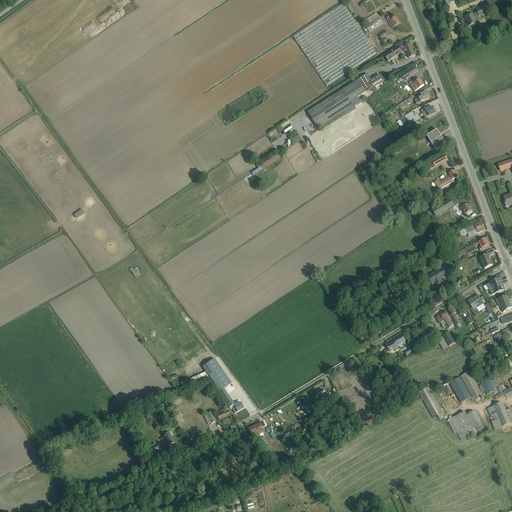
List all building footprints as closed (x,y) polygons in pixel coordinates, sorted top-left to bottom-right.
[(327,87),(377,54),(343,3),(293,37),(327,87)] [(346,5),(351,13),(354,11),(349,3),(346,5)] [(477,12),(465,17),(469,27),(477,23),(475,18),(485,14),(483,7),(476,10),(477,12)] [(369,25),(379,18),(377,15),(376,13),(366,20),(367,22),(369,25)] [(392,20),(390,16),(386,19),(389,23),(388,23),(392,29),(400,24),(396,18),(392,20)] [(379,18),(369,25),(362,29),(366,35),(369,33),(370,34),(384,24),(379,17),(379,18)] [(382,40),(388,35),(385,31),(379,36),(382,40)] [(403,44),(399,47),(403,53),(406,52),(409,59),(416,56),(410,41),(403,44)] [(388,62),(403,53),(399,47),(384,56),(388,62)] [(402,75),(405,80),(418,71),(415,66),(402,75)] [(375,87),(383,81),(379,74),(371,79),(367,74),(308,112),(319,130),(344,113),(346,116),(356,109),(354,107),(361,103),(358,98),(371,89),(373,92),(377,90),(375,87)] [(409,83),(411,86),(415,92),(424,86),(420,80),(414,84),(412,81),(409,83)] [(420,98),(419,97),(418,98),(418,99),(415,100),(417,104),(430,99),(427,93),(421,95),(422,98),(420,98)] [(410,103),(407,100),(395,108),(396,109),(397,108),(398,108),(399,107),(401,109),(410,103)] [(421,111),(422,114),(420,115),(421,117),(423,116),(424,118),(429,116),(429,117),(436,114),(433,108),(430,109),(429,108),(421,111)] [(412,119),(415,123),(419,119),(418,117),(415,117),(412,112),(405,117),(406,119),(408,118),(409,121),(412,119)] [(272,137),(280,133),(278,129),(270,134),(272,137)] [(431,143),(441,137),(437,130),(427,136),(431,143)] [(441,137),(431,143),(436,151),(446,145),(441,137)] [(258,169),(251,173),(254,177),(281,159),(278,154),(261,166),(259,163),(256,166),(258,169)] [(433,154),(420,162),(422,165),(435,156),(433,154)] [(432,163),(428,165),(431,171),(449,161),(446,155),(432,162),(432,163)] [(382,159),(365,170),(366,173),(369,171),(370,172),(384,163),(382,159)] [(511,160),(498,165),(500,172),(511,167),(511,160)] [(439,191),(454,182),(453,180),(459,178),(456,171),(449,174),(450,176),(439,182),(438,180),(434,182),(439,191)] [(450,199),(432,210),(435,215),(432,216),(434,218),(436,217),(461,203),(458,198),(451,202),(450,199)] [(464,212),(464,213),(465,215),(472,211),(465,199),(462,202),(465,206),(460,209),(462,212),(464,211),(464,212)] [(482,222),(474,225),(465,229),(459,231),(461,237),(468,234),(469,237),(485,230),(482,222)] [(476,243),(477,246),(479,244),(481,248),(479,248),(480,252),(486,249),(485,247),(489,246),(486,239),(476,243)] [(468,255),(477,250),(474,245),(465,250),(467,254),(468,255)] [(465,249),(458,253),(460,258),(466,255),(467,254),(465,250),(465,249)] [(485,270),(493,266),(491,261),(491,262),(489,259),(490,258),(489,254),(480,259),(485,270)] [(435,269),(437,272),(427,277),(432,285),(435,283),(437,286),(441,284),(439,281),(446,277),(441,266),(435,269)] [(129,269),(134,277),(135,277),(138,282),(139,281),(136,276),(140,273),(138,271),(136,268),(133,270),(132,268),(129,269)] [(457,281),(455,279),(450,282),(454,290),(460,287),(459,285),(463,284),(463,283),(464,283),(462,278),(457,281)] [(488,290),(503,284),(500,279),(495,281),(486,286),(488,290)] [(492,296),(505,291),(503,284),(488,290),(492,296)] [(477,310),(477,309),(483,305),(478,296),(474,298),(474,299),(473,300),(472,298),(468,301),(475,312),(477,310)] [(499,306),(510,302),(507,296),(495,301),(499,306)] [(499,306),(503,313),(510,310),(509,309),(511,308),(510,302),(499,306)] [(461,320),(459,321),(455,314),(456,314),(452,307),(448,309),(451,316),(457,326),(462,323),(461,320)] [(446,312),(436,318),(440,324),(441,323),(443,327),(444,326),(447,330),(454,326),(449,318),(449,317),(446,312)] [(511,315),(501,320),(503,325),(511,322),(511,315)] [(471,317),(465,320),(468,326),(474,323),(471,317)] [(449,333),(443,337),(448,348),(455,344),(449,333)] [(399,350),(397,347),(406,342),(402,336),(393,341),(394,342),(391,344),(391,343),(386,346),(388,350),(390,353),(395,351),(395,352),(399,350)] [(443,337),(437,341),(443,351),(448,348),(443,337)] [(410,350),(405,353),(407,356),(414,352),(409,344),(407,345),(410,350)] [(206,372),(180,383),(184,388),(209,377),(210,379),(219,392),(227,405),(230,410),(232,409),(235,414),(244,409),(239,401),(238,401),(234,404),(224,389),(232,384),(215,359),(203,368),(206,372)] [(511,362),(510,359),(503,362),(508,372),(511,369),(511,362)] [(176,369),(169,371),(171,379),(178,377),(176,369)] [(469,372),(461,377),(472,398),(471,398),(473,402),(475,401),(475,402),(484,397),(469,372)] [(440,388),(452,409),(453,409),(454,409),(454,408),(462,404),(461,403),(471,397),(460,378),(450,383),(440,388)] [(487,396),(495,391),(493,388),(497,385),(494,379),(479,387),(482,394),(485,392),(487,396)] [(434,420),(444,414),(428,387),(418,393),(434,420)] [(511,388),(498,395),(495,397),(496,400),(500,399),(502,398),(505,396),(507,399),(511,396),(511,388)] [(324,408),(332,404),(331,403),(325,393),(322,395),(320,396),(322,400),(320,401),(324,408)] [(169,400),(171,405),(180,402),(178,396),(169,400)] [(342,400),(339,403),(342,407),(347,403),(344,398),(341,400),(342,400)] [(491,418),(489,418),(495,431),(511,424),(511,423),(511,413),(510,409),(506,411),(502,403),(502,404),(502,403),(489,409),(487,410),(491,418)] [(230,415),(227,408),(215,413),(219,421),(230,415)] [(216,422),(212,412),(206,415),(211,425),(216,422)] [(485,430),(476,412),(467,417),(465,413),(455,417),(452,419),(451,416),(449,417),(450,420),(448,421),(455,435),(457,434),(462,442),(476,435),(476,434),(485,430)] [(253,438),(257,436),(258,437),(264,434),(263,433),(264,433),(260,424),(248,430),(253,438)] [(157,446),(155,443),(150,447),(151,449),(150,449),(153,454),(174,444),(169,433),(163,436),(164,438),(161,439),(163,443),(157,446)] [(259,440),(255,442),(272,472),(281,468),(283,472),(295,466),(293,462),(285,466),(284,464),(286,463),(284,459),(282,460),(281,457),(280,458),(282,460),(281,461),(278,457),(272,460),(270,458),(269,458),(259,440)]
